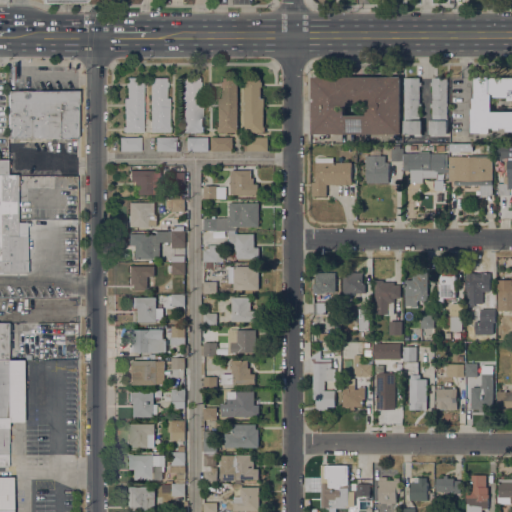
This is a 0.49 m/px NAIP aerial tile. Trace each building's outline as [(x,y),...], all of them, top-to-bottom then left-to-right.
[(312,77),(400,76),(401,133),(312,133),(312,77)] [(143,131),(123,131),(123,127),(124,127),(124,105),(124,98),(127,98),(127,86),(126,86),(126,82),(128,82),(128,77),(143,77),(143,131)] [(150,77),(166,77),(166,82),(167,82),(167,87),(166,87),(166,98),(169,98),(169,126),(170,126),(170,132),(150,132),(150,77)] [(184,77),(199,77),(199,81),(201,81),(201,87),(200,86),(200,98),(203,98),(202,126),(203,126),(203,132),(183,132),(184,77)] [(238,132),(218,132),(218,126),(219,126),(219,105),(218,105),(218,98),(222,98),(222,86),(220,86),(220,81),(222,81),(222,77),(238,77),(238,132)] [(245,77),(260,77),(260,81),(262,81),(262,86),(261,86),(261,97),(264,97),(264,108),(263,108),(263,126),(264,126),(265,131),(245,132),(245,77)] [(404,77),(419,77),(419,82),(421,82),(421,85),(419,85),(419,120),(422,120),(422,134),(404,134),(404,77)] [(447,133),(430,133),(430,120),(432,120),(432,107),(430,107),(430,103),(432,103),(432,77),(447,77),(447,133)] [(472,132),(472,109),(473,109),(473,98),(475,98),(475,77),(511,77),(511,131),(507,131),(507,127),(500,127),(500,130),(494,130),(494,127),(490,127),(490,132),(472,132)] [(8,138),(8,90),(77,90),(77,138),(8,138)] [(208,136),(208,150),(187,150),(187,136),(208,136)] [(233,137),(232,151),(211,150),(211,136),(233,137)] [(268,137),(268,151),(243,150),(243,136),(268,137)] [(141,137),(141,151),(120,151),(120,137),(141,137)] [(177,137),(177,151),(155,150),(156,137),(177,137)] [(449,153),(449,142),(458,142),(458,153),(449,153)] [(395,148),(395,143),(399,143),(399,148),(402,148),(402,161),(391,161),(391,148),(395,148)] [(511,144),(511,157),(496,157),(497,144),(511,144)] [(370,155),(370,145),(380,146),(380,155),(385,155),(385,162),(388,162),(388,183),(366,182),(366,168),(365,168),(365,155),(370,155)] [(418,153),(418,151),(429,151),(429,153),(445,153),(447,153),(447,167),(445,167),(445,172),(437,172),(437,177),(422,177),(422,182),(410,182),(410,171),(409,171),(409,153),(418,153)] [(492,156),(492,195),(480,195),(480,185),(454,185),(454,181),(449,181),(449,156),(492,156)] [(316,158),(333,157),(333,162),(351,162),(351,184),(326,184),(326,195),(312,195),(312,182),(316,182),(316,158)] [(0,273),(0,159),(7,159),(7,175),(17,175),(17,220),(26,220),(27,273),(0,273)] [(507,159),(511,159),(511,188),(510,188),(509,195),(497,195),(497,182),(507,183),(507,159)] [(153,170),(161,170),(160,194),(137,194),(137,186),(134,186),(134,180),(130,180),(130,170),(153,170)] [(251,170),(251,177),(254,177),(254,183),(258,183),(258,194),(235,194),(235,193),(230,193),(230,170),(251,170)] [(184,183),(171,183),(171,172),(184,172),(184,183)] [(442,180),(443,190),(434,190),(434,180),(442,180)] [(216,185),(216,186),(226,186),(226,197),(203,198),(203,185),(216,185)] [(185,199),(184,211),(171,211),(171,199),(185,199)] [(154,202),(154,213),(156,213),(156,226),(129,226),(129,202),(154,202)] [(203,218),(212,218),(212,216),(215,216),(215,218),(217,218),(217,217),(227,217),(227,215),(229,215),(229,202),(259,202),(259,226),(236,226),(236,230),(203,229),(203,218)] [(184,231),(184,248),(171,247),(172,231),(184,231)] [(158,234),(158,242),(159,242),(159,258),(133,258),(133,245),(128,245),(128,233),(158,234)] [(235,233),(254,233),(254,247),(259,247),(259,258),(234,258),(235,242),(229,242),(229,234),(235,234),(235,233)] [(203,261),(203,249),(209,249),(209,245),(223,245),(223,261),(203,261)] [(184,262),(184,273),(171,273),(171,271),(168,271),(168,264),(171,264),(171,262),(184,262)] [(154,265),(154,276),(147,276),(147,289),(132,289),(132,283),(129,283),(129,265),(154,265)] [(233,289),(233,283),(228,283),(228,266),(233,266),(233,265),(255,266),(255,271),(259,271),(259,289),(233,289)] [(405,279),(412,279),(412,274),(418,274),(418,270),(428,270),(427,300),(416,300),(416,296),(405,295),(405,279)] [(439,271),(451,270),(451,273),(455,273),(455,288),(455,290),(453,290),(453,288),(452,288),(452,289),(449,289),(449,288),(449,290),(445,290),(445,288),(445,290),(443,290),(443,288),(439,288),(439,271)] [(335,272),(335,291),(332,291),(332,299),(323,299),(323,293),(313,293),(313,283),(316,283),(316,272),(335,272)] [(351,274),(351,272),(362,272),(362,282),(365,282),(365,292),(354,292),(354,291),(343,291),(343,274),(351,274)] [(490,291),(481,291),(481,294),(477,294),(477,291),(466,291),(465,273),(482,272),(482,276),(487,276),(487,284),(490,284),(490,291)] [(511,310),(497,310),(497,284),(497,279),(511,279),(511,282),(511,310)] [(375,280),(383,280),(383,281),(394,281),(394,284),(400,284),(400,298),(393,297),(393,314),(374,314),(375,280)] [(216,281),(217,292),(203,292),(203,281),(216,281)] [(184,293),(184,305),(171,305),(171,293),(184,293)] [(156,297),(156,307),(162,307),(162,318),(156,318),(156,321),(137,321),(137,307),(132,307),(132,297),(156,297)] [(250,297),(250,310),(255,310),(255,321),(232,321),(232,317),(230,317),(230,313),(232,313),(232,297),(250,297)] [(325,301),(325,312),(313,312),(313,301),(325,301)] [(451,304),(451,303),(463,303),(463,315),(450,315),(450,304),(451,304)] [(359,308),(370,308),(370,317),(368,317),(368,329),(359,329),(359,308)] [(480,322),(480,308),(495,309),(495,322),(480,322)] [(216,312),(216,324),(203,324),(203,312),(216,312)] [(433,327),(422,327),(422,315),(433,314),(433,327)] [(462,316),(462,330),(460,330),(460,331),(453,331),(453,330),(451,330),(451,328),(444,328),(444,317),(450,317),(450,316),(462,316)] [(401,320),(402,334),(389,334),(389,320),(401,320)] [(8,359),(0,359),(0,322),(8,322),(8,324),(11,324),(11,331),(8,331),(8,332),(11,332),(11,337),(8,337),(8,341),(11,341),(11,349),(8,349),(8,359)] [(184,326),(184,345),(170,344),(170,337),(171,337),(171,325),(184,326)] [(163,329),(164,351),(128,351),(128,329),(163,329)] [(256,329),(256,352),(228,352),(228,329),(256,329)] [(217,342),(216,356),(203,356),(203,342),(217,342)] [(400,343),(400,358),(375,358),(375,343),(400,343)] [(416,361),(402,360),(403,346),(416,346),(416,361)] [(335,390),(335,406),(327,406),(327,409),(316,409),(316,398),(314,398),(314,389),(313,389),(313,361),(310,357),(320,350),(320,357),(331,357),(331,363),(331,368),(335,368),(335,380),(325,380),(325,390),(335,390)] [(372,376),(354,376),(353,354),(360,354),(360,364),(366,364),(366,360),(371,360),(371,363),(372,376)] [(184,356),(184,367),(171,367),(171,356),(184,356)] [(23,421),(7,421),(7,465),(0,464),(0,359),(8,359),(22,359),(23,421)] [(164,361),(164,383),(156,383),(156,384),(130,384),(130,371),(132,371),(132,360),(164,361)] [(248,360),(248,367),(251,367),(251,373),(255,373),(255,383),(222,384),(222,374),(231,373),(231,368),(229,368),(229,360),(248,360)] [(417,362),(417,373),(403,373),(403,361),(417,362)] [(464,363),(463,376),(446,376),(446,363),(464,363)] [(477,363),(477,376),(465,376),(465,363),(477,363)] [(376,373),(394,372),(394,408),(376,408),(376,373)] [(470,386),(469,408),(482,408),(482,395),(489,395),(490,372),(480,372),(480,386),(470,386)] [(426,409),(409,409),(409,374),(420,374),(420,379),(427,379),(426,409)] [(216,376),(216,385),(204,385),(204,376),(216,376)] [(343,378),(355,378),(355,389),(358,389),(359,387),(365,387),(365,399),(362,398),(362,406),(354,406),(354,409),(351,409),(351,406),(350,406),(348,407),(346,407),(345,406),(342,406),(343,378)] [(185,407),(171,407),(171,400),(162,400),(162,388),(185,388),(185,407)] [(436,388),(456,388),(457,409),(445,409),(445,408),(443,409),(440,409),(438,408),(437,408),(436,388)] [(511,409),(509,409),(509,414),(502,414),(502,410),(497,410),(497,391),(510,391),(510,390),(511,390),(511,409)] [(153,391),(153,403),(157,403),(157,414),(153,414),(153,417),(133,416),(134,402),(128,402),(129,391),(153,391)] [(254,391),(254,405),(259,405),(259,416),(234,416),(231,415),(227,415),(227,392),(231,392),(234,391),(254,391)] [(204,419),(203,407),(217,407),(217,412),(218,412),(218,414),(216,414),(216,419),(204,419)] [(184,440),(171,440),(171,431),(168,431),(168,420),(185,420),(184,440)] [(154,423),(154,447),(132,447),(132,442),(128,442),(129,423),(154,423)] [(234,423),(234,424),(256,424),(256,429),(258,429),(258,447),(225,447),(225,433),(231,433),(231,423),(234,423)] [(217,430),(217,451),(203,451),(203,430),(217,430)] [(176,482),(176,472),(170,472),(170,463),(171,463),(171,451),(185,451),(185,483),(176,482)] [(165,466),(164,466),(164,471),(162,471),(162,478),(135,479),(134,469),(129,469),(129,465),(128,465),(128,462),(129,462),(129,458),(128,458),(128,454),(133,453),(133,455),(153,454),(153,455),(165,455),(165,466)] [(204,465),(204,453),(216,453),(216,465),(204,465)] [(254,455),(254,468),(258,468),(258,479),(241,479),(241,482),(235,482),(235,480),(221,480),(221,454),(254,455)] [(217,471),(217,483),(203,482),(203,470),(217,471)] [(486,475),(486,486),(488,487),(488,493),(489,493),(489,497),(488,497),(487,508),(481,508),(481,511),(466,511),(467,490),(471,490),(471,474),(486,475)] [(511,503),(497,503),(497,493),(498,493),(498,478),(500,478),(500,474),(511,474),(511,503)] [(443,478),(443,475),(447,475),(447,477),(454,478),(454,480),(460,480),(460,492),(453,492),(453,491),(447,491),(447,492),(444,492),(444,491),(436,491),(436,477),(443,478)] [(0,511),(0,476),(12,476),(12,511),(0,511)] [(379,480),(379,477),(387,477),(387,480),(394,480),(394,478),(399,478),(399,480),(400,480),(400,486),(401,486),(401,491),(396,491),(396,503),(378,503),(378,480),(379,480)] [(410,482),(414,482),(414,477),(426,477),(426,482),(430,482),(430,500),(410,500),(410,482)] [(185,483),(184,495),(171,495),(171,483),(176,482),(185,483)] [(348,493),(349,493),(349,497),(348,497),(348,507),(321,507),(321,482),(348,483),(348,493)] [(369,483),(369,495),(356,495),(356,483),(369,483)] [(154,486),(154,510),(128,510),(128,486),(154,486)] [(259,510),(233,510),(233,501),(234,501),(234,496),(240,496),(240,487),(259,487),(259,510)] [(226,502),(226,507),(230,507),(230,511),(203,511),(203,502),(226,502)]
